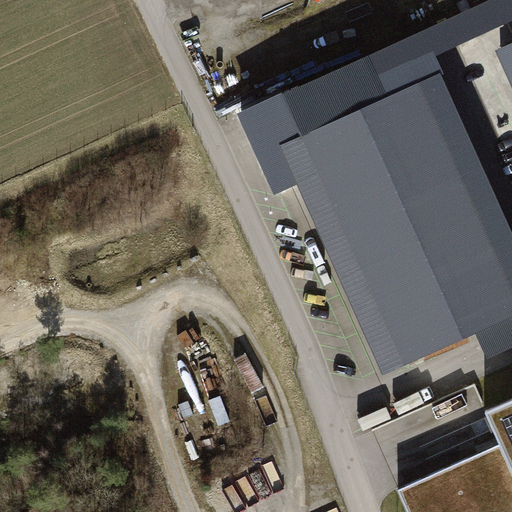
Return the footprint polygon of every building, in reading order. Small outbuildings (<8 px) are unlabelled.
[(511,51),(496,58),(511,94),(511,51)] [(511,239),(443,84),(281,156),(382,384),(478,341),(511,326),(511,239)] [(511,223),(511,191),(500,197),(511,223)] [(511,326),(478,341),(488,365),(511,354),(511,326)] [(511,511),(511,387),(487,399),(503,434),(400,479),(414,511),(511,511)]
